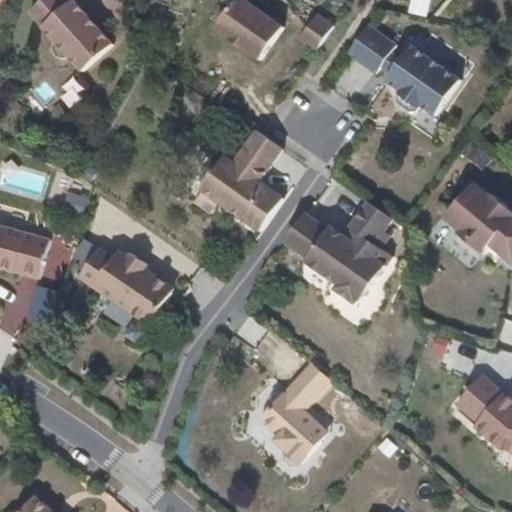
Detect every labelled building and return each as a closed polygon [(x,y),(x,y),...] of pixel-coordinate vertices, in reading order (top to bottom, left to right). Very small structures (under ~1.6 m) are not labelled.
[(0,0),(0,16),(3,18),(5,18),(8,0),(0,0)] [(61,0),(48,0),(31,16),(55,44),(70,60),(82,74),(111,48),(72,4),(69,8),(61,0)] [(282,32),(238,1),(215,34),(258,65),(282,32)] [(298,43),(314,55),(331,31),(315,19),(298,43)] [(393,49),(365,30),(345,58),(374,77),(379,70),(389,56),(393,49)] [(70,60),(55,44),(47,52),(61,68),(70,60)] [(457,83),(409,49),(399,63),(389,77),(384,84),(399,94),(395,101),(396,106),(408,115),(414,114),(418,108),(433,118),(457,83)] [(399,63),(389,56),(379,70),(389,77),(399,63)] [(257,132),(257,133),(234,165),(225,158),(222,161),(217,158),(212,159),(205,168),(206,174),(211,177),(202,191),(261,233),(284,200),(259,183),(282,151),(283,150),(258,133),(257,132)] [(472,142),(462,154),(482,170),(492,158),(472,142)] [(458,236),(482,257),(484,255),(490,247),(502,257),(511,265),(511,214),(491,197),(490,199),(474,186),(445,220),(461,233),(458,236)] [(51,209),(71,213),(76,192),(55,187),(51,209)] [(308,259),(306,263),(338,286),(335,290),(356,305),(359,301),(361,302),(392,258),(380,250),(389,237),(383,233),(392,221),(368,203),(349,229),(352,231),(347,239),(331,228),(328,231),(305,215),(285,243),(308,259)] [(0,267),(16,272),(17,271),(40,278),(51,240),(0,225),(0,267)] [(490,247),(484,255),(495,264),(502,257),(490,247)] [(81,278),(151,326),(173,294),(171,286),(158,278),(152,280),(143,274),(146,270),(149,265),(132,254),(130,258),(120,252),(115,259),(101,249),(81,278)] [(152,280),(158,278),(146,270),(143,274),(152,280)] [(330,383),(309,365),(283,396),(282,394),(275,395),(268,402),(269,409),(271,411),(259,424),(278,440),(274,444),(286,454),(285,456),(285,463),(293,470),(300,469),(320,445),(308,435),(316,425),(303,415),(330,383)] [(511,400),(484,376),(458,405),(479,423),(476,427),(501,449),(511,453),(511,400)] [(316,425),(308,435),(320,445),(328,435),(316,425)] [(62,511),(43,495),(28,511),(26,511),(62,511)]
